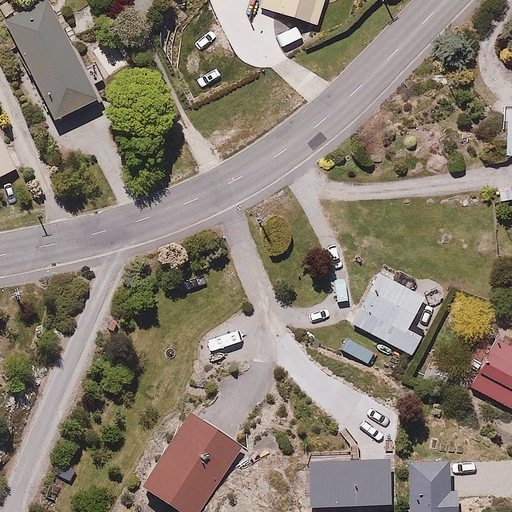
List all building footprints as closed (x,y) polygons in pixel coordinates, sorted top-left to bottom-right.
[(57,0),(48,0),(8,17),(53,122),(101,102),(57,0)] [(265,0),(263,9),(321,24),(327,0),(265,0)] [(511,112),(504,112),(503,158),(511,158),(511,112)] [(0,175),(22,164),(0,122),(0,175)] [(409,329),(425,296),(374,272),(350,323),(415,353),(424,336),(409,329)] [(511,343),(497,337),(472,391),(511,409),(511,343)] [(204,511),(245,441),(189,409),(143,490),(180,511),(204,511)] [(457,511),(455,489),(449,489),(447,456),(405,460),(408,511),(457,511)] [(391,460),(309,463),(311,508),(392,505),(391,460)]
